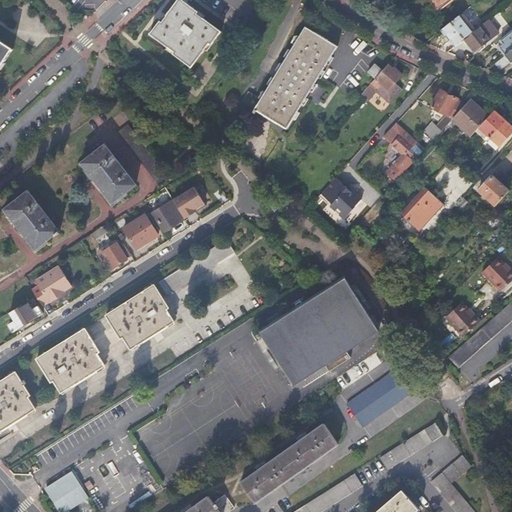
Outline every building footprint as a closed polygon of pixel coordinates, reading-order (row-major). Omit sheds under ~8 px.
[(190,67),(209,43),(211,44),(220,31),(196,14),(197,12),(197,11),(196,10),(182,0),(177,0),(166,15),(167,15),(162,23),(159,21),(150,34),(174,52),(173,54),(190,67)] [(441,30),(454,46),(464,38),(474,30),(461,14),(441,30)] [(493,19),(503,33),(511,28),(501,14),(493,19)] [(474,30),(464,38),(474,51),(493,37),(489,31),(485,34),(479,26),(474,30)] [(511,27),(502,36),(498,39),(502,43),(499,46),(505,55),(511,48),(511,27)] [(288,130),(338,47),(306,28),(262,100),(247,91),(241,100),(256,109),(256,111),(288,130)] [(0,69),(14,48),(0,39),(0,69)] [(511,48),(505,55),(495,63),(500,69),(510,62),(511,63),(511,61),(511,48)] [(368,73),(375,80),(382,72),(375,65),(368,73)] [(375,80),(361,96),(368,102),(376,92),(390,105),(403,91),(395,84),(402,76),(394,69),(393,70),(388,66),(382,72),(375,80)] [(441,91),(432,107),(442,113),(435,126),(429,123),(424,133),(435,139),(447,125),(453,119),(449,117),(458,100),(441,91)] [(470,100),(453,119),(471,137),(480,127),(489,117),(470,100)] [(489,117),(480,127),(491,137),(505,121),(494,111),(489,117)] [(511,127),(505,121),(491,137),(501,146),(511,134),(511,127)] [(170,177),(129,125),(119,134),(160,185),(170,177)] [(385,139),(399,153),(399,159),(386,174),(395,182),(413,163),(406,155),(417,143),(397,125),(385,139)] [(137,184),(106,145),(83,163),(96,180),(98,178),(116,201),(137,184)] [(479,190),(496,206),(509,191),(493,176),(479,190)] [(322,194),(329,200),(327,203),(345,219),(363,199),(352,189),(350,191),(347,188),(336,178),(322,194)] [(425,186),(399,215),(417,232),(444,204),(425,186)] [(59,231),(29,192),(6,210),(18,227),(20,225),(38,248),(59,231)] [(320,196),(327,203),(329,200),(322,194),(320,196)] [(462,197),(452,209),(457,214),(468,202),(462,197)] [(153,213),(165,231),(185,219),(173,200),(153,213)] [(144,215),(124,229),(136,249),(158,236),(144,215)] [(106,226),(93,234),(97,240),(110,232),(106,226)] [(490,246),(501,240),(497,234),(487,240),(490,246)] [(227,240),(160,282),(167,295),(234,253),(227,240)] [(98,250),(103,257),(105,256),(113,269),(128,260),(127,259),(131,256),(124,244),(120,247),(117,242),(102,251),(101,249),(98,250)] [(504,293),(511,284),(511,267),(499,256),(483,274),(504,293)] [(61,268),(60,269),(73,289),(74,288),(61,268)] [(66,293),(73,289),(60,269),(38,283),(41,288),(35,292),(45,308),(51,304),(52,305),(62,298),(61,296),(65,293),(66,293)] [(260,345),(351,287),(346,279),(260,332),(264,338),(258,342),(260,345)] [(131,349),(175,322),(160,299),(163,297),(155,285),(107,315),(115,327),(117,327),(131,349)] [(366,310),(351,287),(260,345),(274,368),(366,310)] [(9,314),(13,321),(8,324),(13,331),(43,313),(37,304),(31,308),(28,302),(9,314)] [(511,303),(450,357),(459,367),(511,321),(511,303)] [(461,304),(446,317),(463,337),(480,322),(472,312),(470,313),(461,304)] [(376,326),(366,310),(274,368),(275,370),(281,366),(294,386),(326,366),(329,372),(351,358),(348,352),(380,332),(381,333),(386,330),(381,323),(376,326)] [(61,393),(106,365),(91,342),(93,341),(86,329),(37,359),(45,372),(47,370),(61,393)] [(404,365),(348,405),(363,427),(420,388),(404,365)] [(0,431),(35,409),(21,387),(23,385),(15,373),(0,382),(0,431)] [(436,421),(380,455),(388,467),(443,432),(436,421)] [(324,424),(241,483),(256,503),(339,445),(324,424)] [(462,454),(459,457),(468,468),(472,464),(462,454)] [(468,468),(459,457),(431,480),(457,511),(475,511),(451,482),(468,468)] [(355,472),(291,511),(317,511),(362,484),(355,472)] [(72,473),(48,488),(57,504),(62,511),(87,497),(82,488),(72,473)] [(402,489),(374,511),(413,511),(419,508),(402,489)] [(208,497),(186,511),(228,511),(233,509),(224,496),(213,504),(208,497)]
